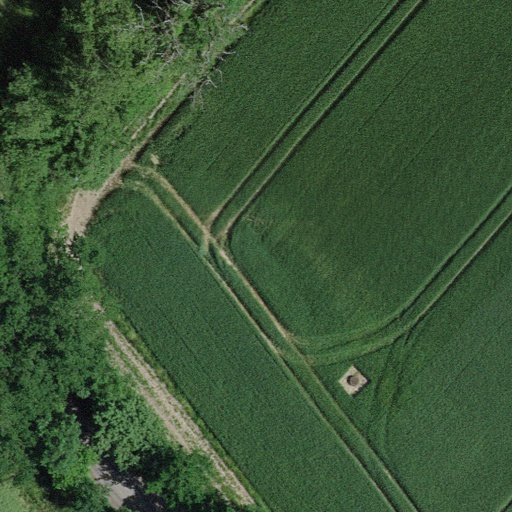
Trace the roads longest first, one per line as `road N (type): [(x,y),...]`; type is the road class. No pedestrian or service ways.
road 1 (track): [(242,511),(90,313),(65,234),(70,203),(96,161),(242,0)]
road 2 (residential): [(0,335),(147,511)]
